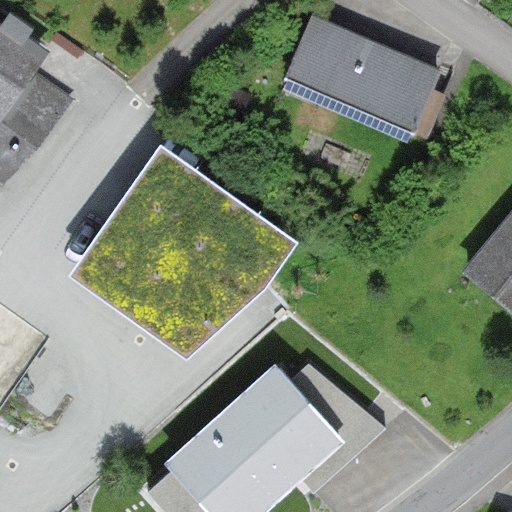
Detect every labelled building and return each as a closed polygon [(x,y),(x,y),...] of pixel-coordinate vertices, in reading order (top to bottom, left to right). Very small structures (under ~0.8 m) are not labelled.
[(2,18),(0,16),(0,180),(5,184),(74,96),(32,70),(49,43),(28,29),(34,22),(11,6),(2,18)] [(440,63),(310,9),(282,80),(409,135),(413,124),(427,131),(445,87),(432,81),(440,63)] [(294,227),(161,134),(72,258),(184,337),(261,273),(294,227)] [(511,205),(464,263),(511,302),(511,205)] [(253,511),(346,433),(275,355),(166,451),(172,461),(146,483),(173,511),(253,511)]
